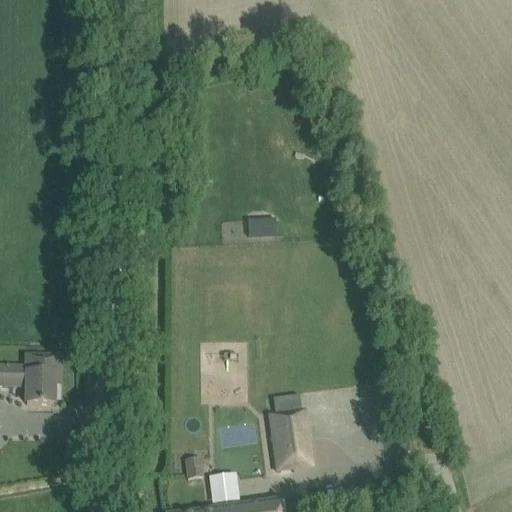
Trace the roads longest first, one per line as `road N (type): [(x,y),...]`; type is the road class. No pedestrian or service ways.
road 1 (tertiary): [(108,511),(104,0)]
road 2 (unknown): [(461,511),(450,475),(430,466),(272,480)]
